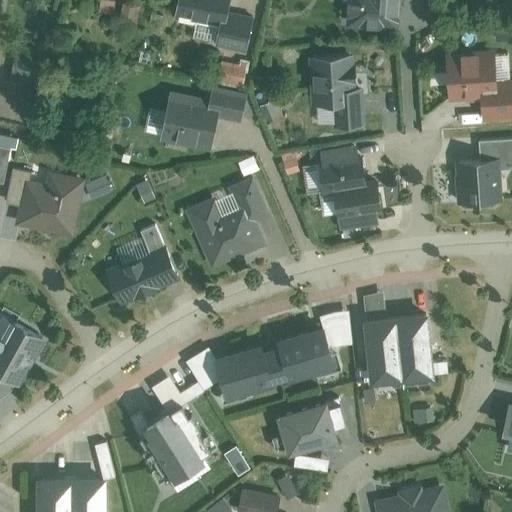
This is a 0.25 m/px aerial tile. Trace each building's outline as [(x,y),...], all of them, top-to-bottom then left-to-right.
[(175,0),(172,17),(214,25),(209,46),(236,51),(243,15),(226,12),(227,0),(175,0)] [(349,0),(349,22),(399,24),(400,0),(349,0)] [(141,6),(124,4),(122,22),(139,24),(141,6)] [(497,44),(447,46),(450,96),(483,94),(484,114),(511,112),(511,73),(499,75),(497,44)] [(335,120),(368,119),(367,79),(360,79),(359,49),(311,50),(313,98),(335,97),(335,120)] [(43,61),(17,56),(13,82),(39,86),(43,61)] [(173,85),(163,134),(214,145),(222,105),(244,110),(249,85),(215,78),(212,93),(173,85)] [(478,153),(457,154),(460,199),(503,196),(501,162),(511,161),(511,133),(477,135),(478,153)] [(0,176),(4,178),(10,143),(0,140),(0,176)] [(329,151),(322,151),(325,187),(337,186),(341,225),(368,222),(369,231),(382,229),(381,216),(386,216),(385,206),(401,204),(398,176),(371,179),(368,149),(360,150),(359,142),(328,145),(329,151)] [(30,166),(14,163),(7,198),(21,200),(18,219),(74,230),(85,174),(62,169),(59,184),(28,178),(30,166)] [(213,261),(266,238),(256,215),(272,208),(255,170),(231,180),(240,201),(223,209),(216,193),(188,205),(213,261)] [(89,178),(95,193),(111,187),(105,172),(89,178)] [(107,265),(122,300),(181,275),(157,220),(142,227),(150,246),(107,265)] [(209,342),(192,354),(199,377),(206,388),(220,380),(225,400),(282,383),(281,376),(316,366),(318,372),(344,366),(337,343),(353,340),(349,306),(322,312),(324,320),(216,353),(209,342)] [(0,368),(22,380),(47,334),(6,313),(0,324),(0,368)] [(426,313),(366,320),(372,368),(373,380),(433,373),(431,362),(426,313)] [(431,362),(433,373),(448,372),(447,360),(431,362)] [(0,394),(22,380),(0,368),(0,394)] [(357,381),(373,380),(372,368),(356,370),(357,381)] [(165,402),(146,414),(141,406),(129,414),(140,433),(145,430),(150,438),(146,441),(155,455),(159,452),(172,473),(210,449),(196,427),(203,423),(193,407),(187,411),(182,403),(206,388),(199,377),(181,388),(171,372),(154,383),(165,402)] [(348,415),(342,394),(331,397),(329,391),(279,407),(285,428),(274,432),(277,444),(288,440),(290,448),(339,433),(335,419),(348,415)] [(433,404),(414,406),(416,424),(435,421),(433,404)] [(107,436),(96,439),(104,469),(114,467),(107,436)] [(251,464),(238,443),(226,451),(239,471),(251,464)] [(332,453),(297,449),(295,462),(330,467),(332,453)] [(104,511),(104,469),(41,470),(41,511),(104,511)] [(452,511),(445,476),(399,485),(401,491),(377,496),(379,511),(452,511)] [(281,492),(242,485),(239,503),(255,505),(254,511),(294,511),(295,509),(279,506),(281,492)]
